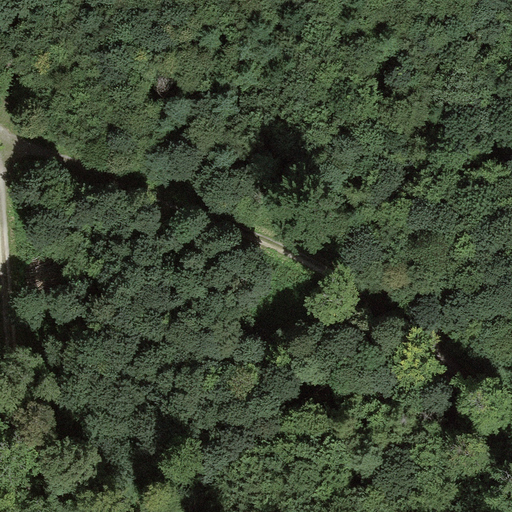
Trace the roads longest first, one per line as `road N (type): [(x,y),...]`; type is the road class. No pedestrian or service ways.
road 1 (track): [(440,346),(321,269),(0,135)]
road 2 (track): [(0,224),(30,511)]
road 3 (track): [(3,139),(15,0)]
